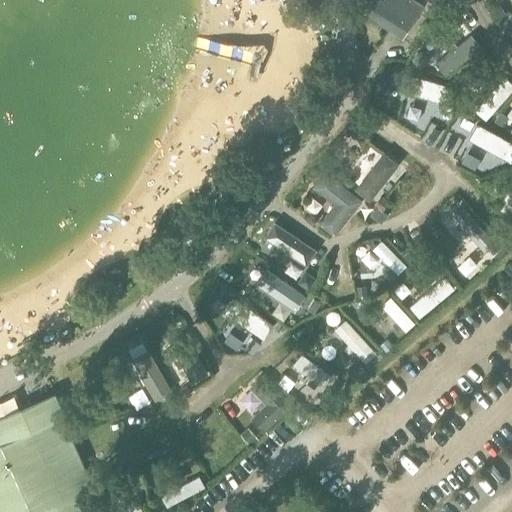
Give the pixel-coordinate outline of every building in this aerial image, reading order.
[(412,0),(372,0),(364,14),(401,37),(421,6),(412,0)] [(498,20),(506,14),(499,3),(491,9),(498,20)] [(436,17),(447,28),(458,18),(447,6),(436,17)] [(445,75),(480,46),(471,34),(457,45),(454,41),(447,47),(450,51),(436,63),(445,75)] [(421,51),(411,59),(419,68),(429,60),(421,51)] [(404,72),(399,89),(443,103),(448,86),(404,72)] [(475,110),(485,119),(511,89),(511,83),(505,77),(475,110)] [(445,105),(442,116),(450,119),(453,107),(445,105)] [(500,112),(494,121),(501,126),(507,117),(500,112)] [(463,116),(460,124),(470,129),(474,122),(463,116)] [(511,143),(478,124),(470,137),(511,161),(511,159),(511,143)] [(386,149),(357,186),(372,198),(401,161),(386,149)] [(417,154),(407,167),(432,185),(442,172),(417,154)] [(328,167),(315,183),(336,200),(321,220),(337,232),(365,197),(328,167)] [(383,210),(388,203),(380,197),(375,204),(379,207),(383,210)] [(453,216),(485,251),(496,241),(464,206),(453,216)] [(381,222),(388,214),(383,210),(379,207),(372,215),(381,222)] [(439,207),(423,222),(449,249),(465,235),(439,207)] [(316,250),(275,222),(265,237),(306,265),(316,250)] [(381,240),(372,249),(398,274),(407,266),(381,240)] [(497,258),(504,251),(498,243),(490,250),(497,258)] [(257,283),(295,309),(305,294),(268,268),(257,283)] [(309,274),(302,275),(298,281),(309,288),(316,278),(309,274)] [(420,316),(454,289),(445,278),(411,305),(420,316)] [(366,286),(357,287),(358,298),(368,296),(366,286)] [(406,331),(416,322),(392,295),(382,304),(406,331)] [(239,298),(229,311),(266,339),(276,326),(239,298)] [(320,302),(314,298),(307,307),(314,312),(320,302)] [(334,329),(366,363),(377,353),(345,319),(334,329)] [(186,336),(171,345),(178,357),(174,359),(179,368),(183,365),(192,381),(208,372),(186,336)] [(387,338),(380,344),(387,352),(394,346),(387,338)] [(253,340),(246,350),(253,354),(260,345),(253,340)] [(155,398),(171,389),(147,348),(131,357),(155,398)] [(320,385),(329,374),(303,353),(294,364),(310,377),(306,382),(314,388),(318,383),(320,385)] [(359,375),(354,369),(348,369),(343,374),(351,382),(359,375)] [(263,372),(250,385),(267,402),(253,416),(266,430),(293,402),(263,372)] [(0,438),(2,442),(0,443),(0,511),(83,511),(77,498),(95,490),(56,397),(34,407),(31,401),(21,406),(24,411),(0,421),(0,438)] [(215,453),(238,435),(213,404),(191,421),(215,453)] [(241,434),(250,445),(258,438),(249,427),(241,434)] [(184,467),(155,482),(161,494),(190,479),(184,467)] [(143,511),(137,497),(126,502),(130,511),(143,511)]
